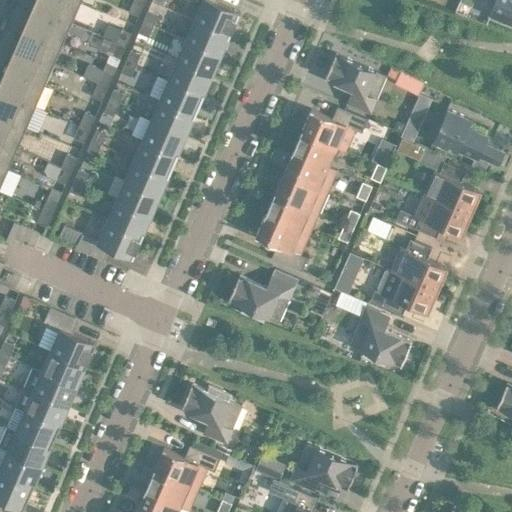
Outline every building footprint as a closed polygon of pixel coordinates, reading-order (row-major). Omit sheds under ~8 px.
[(35,0),(34,5),(71,21),(80,0),(79,0),(35,0)] [(132,0),(128,11),(138,16),(144,3),(137,0),(132,0)] [(202,0),(194,19),(229,35),(239,11),(238,10),(238,11),(213,0),(202,0)] [(511,0),(492,0),(487,12),(509,22),(511,14),(511,0)] [(27,20),(24,26),(62,42),(71,21),(34,5),(33,6),(32,5),(26,20),(27,20)] [(157,14),(147,9),(142,20),(152,25),(157,14)] [(228,36),(229,35),(194,19),(185,39),(220,54),(228,36)] [(148,36),(152,25),(142,20),(137,32),(148,36)] [(18,41),(15,47),(53,63),(62,42),(24,26),(24,27),(23,26),(17,41),(18,41)] [(121,28),(115,41),(125,45),(131,32),(121,28)] [(185,39),(177,59),(212,74),(220,54),(185,39)] [(109,54),(119,58),(125,45),(115,41),(109,54)] [(44,84),(53,63),(15,47),(13,53),(12,52),(6,67),(7,67),(6,68),(44,84)] [(140,53),(130,49),(125,60),(135,65),(140,53)] [(334,54),(325,75),(326,75),(325,77),(352,89),(346,101),(370,112),(387,74),(336,52),(335,54),(334,54)] [(177,59),(168,79),(203,94),(204,92),(212,74),(177,59)] [(130,76),(135,65),(125,60),(120,71),(130,76)] [(400,71),(391,67),(387,76),(396,79),(400,71)] [(44,84),(6,68),(4,74),(3,73),(0,79),(0,90),(35,105),(44,84)] [(102,69),(97,82),(107,87),(113,74),(102,69)] [(195,114),(203,94),(168,79),(159,98),(195,114)] [(91,95),(101,100),(107,87),(97,82),(91,95)] [(123,93),(113,89),(108,100),(118,104),(123,93)] [(0,114),(26,126),(35,105),(0,90),(0,114)] [(194,115),(195,114),(159,98),(151,118),(186,134),(194,115)] [(113,115),(118,104),(108,100),(103,111),(113,115)] [(362,132),(368,118),(343,107),(337,120),(311,108),(310,109),(301,130),(345,149),(354,128),(362,132)] [(468,117),(447,107),(432,140),(454,150),(454,147),(474,156),(475,154),(495,163),(501,150),(481,142),(484,133),(465,125),(468,117)] [(84,111),(78,124),(89,129),(94,116),(84,111)] [(0,139),(17,147),(26,126),(0,114),(0,139)] [(178,152),(186,134),(151,118),(142,138),(177,154),(178,152)] [(401,120),(394,123),(393,126),(401,129),(404,122),(401,120)] [(89,129),(78,124),(73,137),(83,142),(89,129)] [(405,124),(400,135),(412,140),(417,129),(405,124)] [(106,133),(95,128),(91,139),(101,144),(106,133)] [(345,150),(345,149),(301,130),(292,151),(336,170),(336,169),(328,165),(336,146),(345,150)] [(424,147),(401,137),(396,148),(419,158),(424,147)] [(169,173),(177,154),(142,138),(133,158),(169,173)] [(0,164),(7,168),(17,147),(0,139),(0,164)] [(96,155),(101,144),(91,139),(86,151),(96,155)] [(283,172),(327,191),(336,170),(292,151),(283,172)] [(66,153),(60,166),(71,170),(76,157),(66,153)] [(168,175),(169,173),(133,158),(125,178),(160,193),(168,175)] [(434,169),(424,192),(470,212),(480,189),(460,180),(465,170),(443,161),(439,171),(434,169)] [(377,162),(370,177),(380,181),(386,166),(377,162)] [(65,183),(71,170),(60,166),(55,179),(65,183)] [(88,172),(78,168),(73,179),(84,183),(88,172)] [(318,212),(327,191),(283,172),(274,192),(318,212)] [(151,213),(160,193),(125,178),(116,197),(151,213)] [(79,195),(84,183),(73,179),(69,190),(79,195)] [(372,185),(362,181),(356,195),(365,199),(372,185)] [(265,213),(309,232),(318,212),(274,192),(265,213)] [(470,212),(424,192),(414,215),(419,217),(414,227),(436,236),(440,226),(460,235),(470,212)] [(48,195),(42,208),(52,213),(58,200),(48,195)] [(116,197),(108,217),(143,233),(144,231),(143,231),(151,213),(116,197)] [(36,221),(46,226),(52,213),(42,208),(36,221)] [(353,227),(360,212),(350,208),(344,223),(353,227)] [(300,253),(309,232),(265,213),(256,234),(255,235),(282,247),(277,259),(301,270),(307,256),(300,253)] [(374,215),(369,226),(386,233),(391,222),(374,215)] [(131,256),(133,256),(143,233),(108,217),(98,240),(81,233),(75,247),(99,257),(105,244),(131,255),(131,256)] [(14,221),(5,240),(12,242),(20,224),(14,221)] [(347,241),(353,227),(344,223),(338,237),(347,241)] [(405,248),(400,246),(390,269),(436,289),(446,266),(426,257),(431,247),(409,238),(405,248)] [(238,275),(228,297),(229,297),(228,299),(243,305),(241,310),(262,319),(265,314),(279,321),(299,276),(274,266),(266,285),(239,274),(238,275)] [(426,311),(436,289),(390,269),(386,267),(372,300),(402,313),(406,303),(426,311)] [(339,275),(334,286),(335,287),(345,291),(347,292),(352,281),(339,275)] [(15,298),(4,294),(0,303),(0,307),(9,311),(15,298)] [(18,308),(26,311),(31,299),(23,295),(18,308)] [(401,363),(410,341),(411,340),(384,328),(389,316),(365,305),(349,342),(364,349),(362,354),(383,363),(385,358),(400,365),(401,363)] [(60,327),(50,350),(85,365),(96,342),(94,341),(68,330),(73,316),(50,306),(43,320),(60,327)] [(0,322),(4,324),(9,311),(0,307),(0,322)] [(3,340),(0,347),(0,351),(9,355),(14,344),(3,340)] [(85,367),(85,365),(50,350),(41,370),(76,385),(84,367),(85,367)] [(9,355),(0,351),(0,364),(4,366),(9,355)] [(68,405),(76,385),(41,370),(33,389),(68,405)] [(506,383),(496,405),(497,405),(496,406),(511,413),(511,383),(507,381),(506,383)] [(191,384),(181,406),(182,406),(181,407),(208,419),(202,431),(226,442),(243,405),(228,398),(230,393),(209,384),(206,389),(192,382),(191,384)] [(33,389),(24,409),(60,425),(60,423),(68,405),(33,389)] [(51,444),(60,425),(24,409),(15,429),(51,444)] [(50,446),(51,444),(15,429),(7,449),(42,464),(50,446)] [(314,489),(320,476),(346,488),(347,487),(357,465),(356,465),(357,463),(306,441),(290,478),(314,489)] [(230,449),(220,444),(218,448),(229,453),(230,449)] [(163,448),(154,469),(198,488),(206,467),(214,471),(220,457),(195,446),(190,459),(163,447),(163,448)] [(7,449),(0,464),(0,469),(34,484),(34,482),(42,464),(7,449)] [(279,478),(283,468),(268,461),(271,457),(262,453),(256,467),(279,478)] [(22,507),(23,508),(34,484),(0,469),(0,496),(22,507)] [(188,509),(198,488),(154,469),(145,490),(188,509)] [(289,501),(284,511),(318,511),(307,507),(312,494),(287,484),(281,497),(289,501)] [(188,509),(145,490),(136,510),(139,511),(176,511),(179,506),(188,509)] [(226,511),(231,502),(222,498),(215,511),(226,511)]
